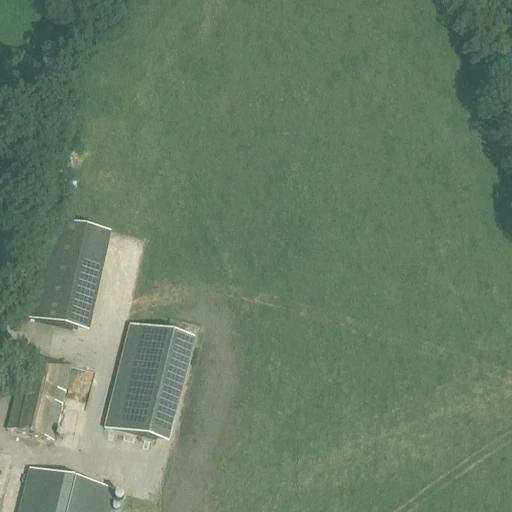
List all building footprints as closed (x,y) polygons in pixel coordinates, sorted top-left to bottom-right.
[(0,209),(4,212),(16,188),(0,180),(0,209)] [(70,325),(99,331),(111,267),(148,274),(154,240),(70,225),(62,268),(79,271),(70,325)] [(182,339),(132,326),(106,430),(156,443),(182,339)] [(54,442),(72,366),(25,355),(7,430),(54,442)] [(18,511),(107,511),(113,491),(29,470),(18,511)]
